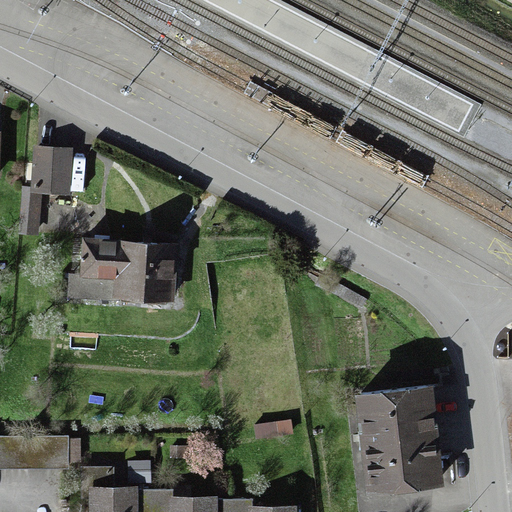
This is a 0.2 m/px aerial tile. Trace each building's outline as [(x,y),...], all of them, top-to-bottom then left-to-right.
[(71,145),(38,144),(37,186),(70,187),(71,145)] [(175,237),(84,233),(82,270),(118,272),(117,291),(172,293),(175,237)] [(433,387),(361,392),(367,487),(439,483),(433,387)] [(137,511),(138,484),(92,483),(91,511),(137,511)] [(216,511),(217,491),(171,491),(170,511),(216,511)] [(295,511),(295,501),(249,501),(249,511),(295,511)]
